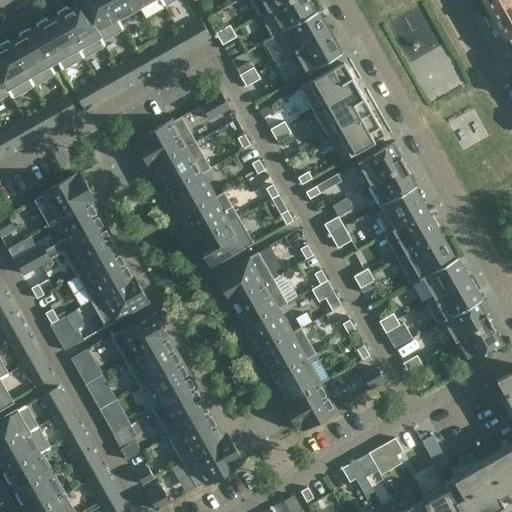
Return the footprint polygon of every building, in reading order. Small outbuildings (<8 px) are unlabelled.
[(104,45),(78,0),(77,0),(80,4),(70,10),(67,5),(57,11),(83,57),(104,45)] [(78,0),(104,45),(105,44),(102,40),(122,28),(106,0),(78,0)] [(106,0),(122,28),(123,28),(118,20),(138,8),(133,0),(106,0)] [(133,0),(138,8),(153,0),(160,0),(163,5),(164,5),(161,0),(133,0)] [(251,0),(260,15),(286,0),(251,0)] [(315,11),(308,0),(286,0),(260,15),(272,36),(318,10),(318,9),(315,11)] [(481,0),(488,12),(509,0),(481,0)] [(511,0),(509,0),(488,12),(502,37),(511,31),(511,0)] [(322,17),(318,10),(272,36),(272,37),(275,35),(286,55),(330,30),(323,16),(322,17)] [(83,57),(57,11),(56,11),(59,16),(49,22),(46,17),(35,23),(61,69),(83,57)] [(201,19),(195,23),(205,40),(211,37),(201,19)] [(219,38),(233,31),(229,25),(216,33),(219,38)] [(8,39),(7,39),(33,85),(55,73),(29,27),(18,33),(21,37),(10,43),(8,39)] [(338,44),(330,30),(286,55),(298,77),(342,53),(338,45),(338,44)] [(233,31),(219,38),(223,44),(236,37),(233,31)] [(511,54),(511,31),(502,37),(511,54)] [(0,75),(12,97),(33,85),(7,39),(0,43),(0,75)] [(165,40),(152,47),(157,55),(169,49),(165,40)] [(162,64),(174,57),(169,49),(157,55),(162,64)] [(314,111),(358,86),(344,62),(300,87),(314,111)] [(123,63),(110,70),(115,79),(128,72),(123,63)] [(239,74),(243,80),(257,72),(253,67),(239,74)] [(120,88),(133,81),(128,72),(115,79),(120,88)] [(257,72),(243,80),(246,86),(260,78),(257,72)] [(12,97),(0,75),(0,97),(9,93),(11,97),(12,97)] [(371,111),(364,98),(358,86),(314,111),(328,136),(371,111)] [(84,108),(90,105),(80,88),(74,91),(84,108)] [(222,94),(201,105),(209,119),(229,107),(222,94)] [(71,116),(77,112),(67,95),(61,98),(71,116)] [(270,104),(259,110),(264,118),(274,112),(270,104)] [(385,136),(371,111),(328,136),(342,160),(385,136)] [(31,115),(19,122),(24,131),(36,124),(31,115)] [(138,140),(135,142),(150,169),(151,168),(151,167),(158,163),(196,142),(181,116),(173,121),(172,118),(137,138),(138,140)] [(270,129),(273,135),(287,127),(284,121),(270,129)] [(28,140),(41,133),(36,124),(24,131),(28,140)] [(273,135),(277,140),(290,133),(287,127),(273,135)] [(244,134),(237,138),(243,148),(250,144),(244,134)] [(196,142),(158,163),(151,167),(151,168),(150,169),(153,167),(167,191),(210,167),(196,142)] [(405,163),(392,142),(357,162),(369,183),(405,163)] [(264,169),(259,159),(252,163),(258,173),(264,169)] [(379,206),(417,184),(405,163),(369,183),(381,204),(378,205),(379,206)] [(186,213),(224,192),(224,191),(215,196),(202,172),(211,168),(210,167),(167,191),(181,216),(186,213)] [(308,171),(297,177),(302,184),(312,178),(308,171)] [(41,192),(42,195),(34,199),(47,222),(93,195),(80,173),(77,175),(76,173),(41,192)] [(273,184),(266,188),(272,198),(279,194),(273,184)] [(428,210),(414,186),(417,185),(417,184),(379,206),(392,229),(384,234),(384,235),(428,210)] [(310,198),(320,192),(316,186),(306,192),(310,198)] [(224,192),(186,213),(181,216),(195,241),(196,240),(197,240),(238,217),(224,192)] [(23,273),(50,258),(63,251),(106,226),(92,202),(95,200),(93,195),(47,222),(49,226),(57,221),(67,238),(45,250),(42,244),(15,260),(23,273)] [(280,214),(286,224),(293,220),(287,210),(280,214)] [(441,234),(428,210),(384,235),(398,259),(441,234)] [(7,215),(0,218),(0,232),(2,236),(15,228),(7,215)] [(253,243),(238,217),(197,240),(196,240),(195,241),(210,267),(253,243)] [(340,220),(326,228),(330,234),(343,226),(340,220)] [(120,251),(106,226),(63,251),(77,275),(120,251)] [(333,239),(347,232),(343,226),(330,234),(333,239)] [(454,257),(441,234),(398,259),(411,283),(457,256),(454,257)] [(307,244),(300,248),(306,259),(313,255),(307,244)] [(132,276),(134,275),(120,251),(77,275),(91,301),(133,277),(132,276)] [(231,301),(273,278),(258,252),(215,276),(230,303),(232,302),(231,301)] [(457,256),(411,283),(412,283),(423,277),(434,297),(425,302),(426,302),(469,277),(457,256)] [(367,268),(354,276),(357,282),(371,274),(367,268)] [(327,280),(321,269),(314,273),(320,284),(327,280)] [(360,288),(374,280),(371,274),(357,282),(360,288)] [(106,326),(149,302),(134,275),(132,276),(133,277),(91,301),(106,326)] [(481,298),(469,277),(426,302),(438,323),(481,298)] [(287,303),(273,278),(231,301),(232,302),(230,303),(244,327),(287,303)] [(44,294),(38,284),(31,288),(37,298),(44,294)] [(455,341),(490,321),(479,300),(482,299),(481,298),(438,323),(438,324),(444,320),(455,341)] [(244,327),(258,352),(301,328),(301,327),(292,331),(279,308),(287,303),(244,327)] [(58,319),(52,309),(45,313),(51,323),(58,319)] [(125,361),(167,338),(169,337),(154,311),(111,335),(125,361)] [(306,312),(296,318),(301,327),(301,328),(311,322),(306,312)] [(396,319),(393,313),(379,321),(382,327),(396,319)] [(84,339),(83,339),(78,328),(74,330),(66,315),(50,324),(65,350),(84,339)] [(349,319),(342,323),(348,334),(355,330),(349,319)] [(382,327),(386,332),(399,325),(396,319),(382,327)] [(490,321),(455,341),(467,362),(503,342),(490,321)] [(25,328),(16,333),(23,345),(32,340),(25,328)] [(258,352),(272,377),(315,353),(301,328),(258,352)] [(7,338),(14,350),(23,345),(16,333),(7,338)] [(125,361),(140,386),(183,362),(169,337),(167,338),(125,361)] [(364,345),(357,349),(363,359),(370,355),(364,345)] [(321,382),(307,358),(316,353),(315,353),(272,377),(286,401),(284,402),(284,403),(321,382)] [(403,362),(406,368),(420,361),(417,355),(403,362)] [(406,368),(409,374),(423,366),(420,361),(406,368)] [(154,411),(192,390),(197,387),(183,362),(140,386),(154,411)] [(384,380),(376,367),(363,375),(371,388),(384,380)] [(92,380),(86,369),(79,373),(85,384),(92,380)] [(31,380),(34,386),(52,376),(48,370),(31,380)] [(511,407),(511,447),(454,480),(463,497),(456,501),(462,511),(492,511),(511,501),(511,370),(496,380),(511,407)] [(8,374),(0,378),(0,406),(11,400),(0,379),(0,378),(8,374)] [(337,410),(336,408),(321,382),(284,403),(284,402),(282,403),(298,430),(301,428),(302,430),(337,410)] [(40,396),(44,402),(61,393),(58,386),(40,396)] [(168,436),(206,415),(211,412),(197,387),(192,390),(154,411),(168,436)] [(106,405),(100,394),(93,398),(99,409),(106,405)] [(0,447),(37,426),(25,405),(0,419),(0,447)] [(182,460),(182,461),(227,435),(226,434),(224,435),(211,412),(206,415),(168,436),(168,437),(177,432),(190,456),(182,460)] [(121,430),(115,419),(108,423),(113,434),(121,430)] [(78,423),(70,428),(77,440),(85,435),(78,423)] [(3,473),(49,447),(37,426),(0,447),(0,460),(2,460),(7,470),(3,473)] [(77,440),(70,428),(61,433),(68,445),(77,440)] [(182,461),(197,487),(205,482),(206,484),(221,476),(241,465),(240,463),(243,461),(228,433),(226,434),(227,435),(182,461)] [(436,435),(428,440),(440,464),(449,460),(436,435)] [(395,437),(389,440),(397,454),(403,451),(395,437)] [(397,454),(389,440),(383,444),(391,458),(397,454)] [(135,455),(129,444),(122,448),(128,459),(135,455)] [(15,493),(15,494),(53,473),(41,453),(50,448),(49,447),(3,473),(9,483),(13,481),(19,491),(15,493)] [(355,478),(361,475),(353,461),(347,464),(355,478)] [(102,464),(93,469),(100,482),(109,477),(102,464)] [(347,464),(341,467),(349,482),(355,478),(347,464)] [(100,482),(93,469),(84,474),(91,487),(100,482)] [(149,480),(143,469),(136,473),(142,484),(149,480)] [(30,511),(32,511),(64,494),(53,473),(15,494),(21,504),(25,502),(31,511),(30,511)] [(444,480),(419,494),(429,511),(462,511),(456,501),(444,480)] [(307,487),(300,491),(306,501),(313,497),(307,487)] [(156,509),(170,502),(162,488),(149,496),(156,509)] [(74,511),(64,494),(32,511),(74,511)] [(429,511),(419,494),(422,500),(402,511),(429,511)] [(294,495),(287,499),(293,509),(300,505),(294,495)]
